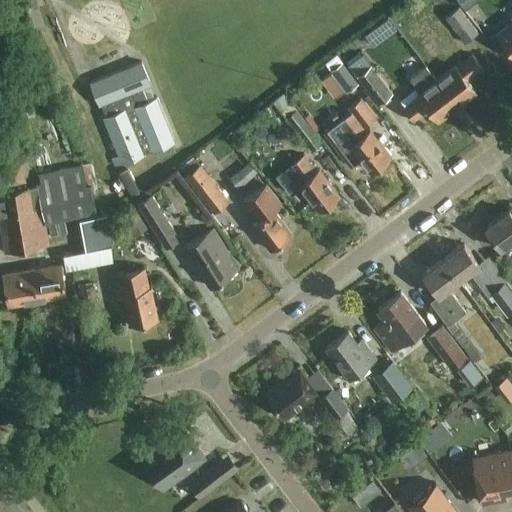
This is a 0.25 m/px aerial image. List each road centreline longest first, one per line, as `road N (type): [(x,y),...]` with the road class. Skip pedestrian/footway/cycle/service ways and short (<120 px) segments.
road 1 (residential): [(204,372),(511,143)]
road 2 (residential): [(0,400),(22,408),(66,404),(204,372)]
road 3 (residential): [(204,372),(311,511)]
